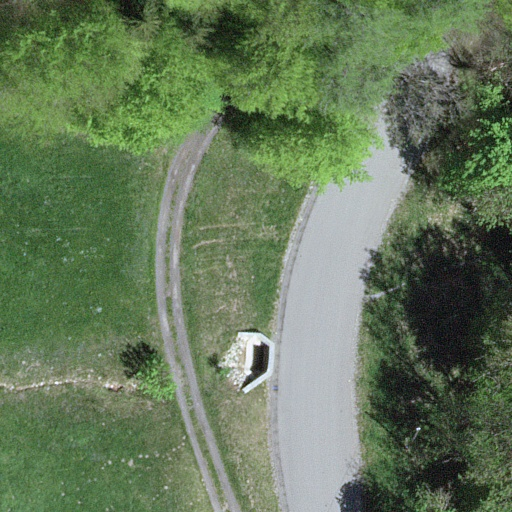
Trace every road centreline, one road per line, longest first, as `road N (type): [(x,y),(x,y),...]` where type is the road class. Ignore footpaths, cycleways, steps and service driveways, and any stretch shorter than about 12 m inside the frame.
road 1 (track): [(227,511),(182,381),(166,305),(165,244),(180,171),(214,106),(334,0)]
road 2 (tertiary): [(494,0),(395,114),(342,208),(318,280),(298,393),(314,511)]
